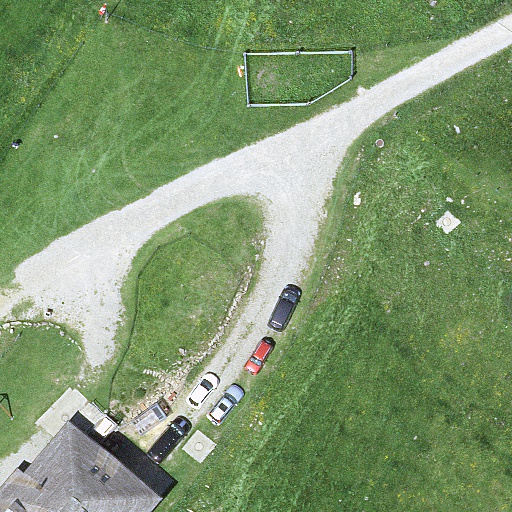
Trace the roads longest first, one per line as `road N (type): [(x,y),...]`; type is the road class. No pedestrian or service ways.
road 1 (track): [(149,433),(266,315),(327,135)]
road 2 (track): [(327,135),(20,290)]
road 3 (track): [(511,31),(327,135)]
